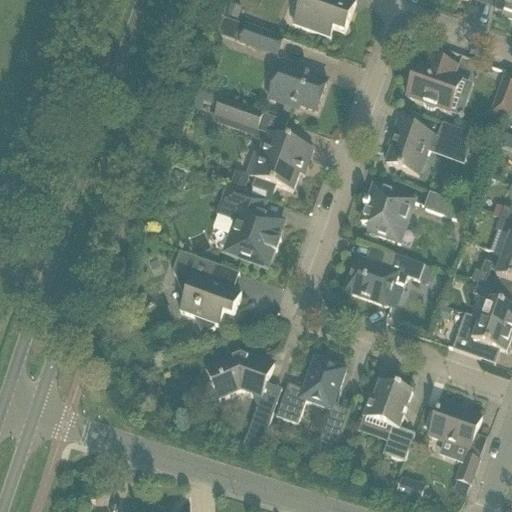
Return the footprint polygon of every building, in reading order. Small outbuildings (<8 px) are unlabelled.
[(294,28),(301,31),(320,37),(323,28),(345,36),(356,5),(343,0),(297,0),(303,6),(294,28)] [(511,0),(499,0),(495,14),(503,16),(502,19),(511,22),(511,0)] [(284,41),(245,28),(238,45),(278,59),(284,41)] [(430,71),(419,67),(407,101),(424,107),(424,108),(425,109),(426,111),(427,112),(428,112),(430,113),(431,113),(433,113),(434,113),(436,112),(437,111),(450,116),(462,83),(455,80),(458,70),(431,61),(429,66),(432,67),(430,71)] [(305,72),(282,64),(268,102),(300,113),(301,110),(317,116),(328,84),(304,75),(305,72)] [(511,77),(506,75),(499,94),(490,117),(510,124),(511,118),(511,77)] [(264,117),(221,102),(215,119),(258,135),(264,117)] [(421,180),(435,139),(417,132),(398,125),(392,142),(395,143),(387,168),(421,180)] [(475,138),(443,126),(438,140),(471,151),(475,138)] [(314,152),(295,145),(267,136),(251,180),(255,181),(252,191),(273,199),(277,189),(293,195),(303,169),(307,171),(314,152)] [(228,188),(217,218),(234,225),(224,254),(248,263),(267,269),(272,253),(277,241),(283,225),(264,218),(255,215),(260,201),(261,200),(252,197),(248,196),(244,194),(230,189),(228,188)] [(511,188),(511,189),(507,201),(511,206),(511,210),(511,213),(505,210),(501,222),(511,226),(511,188)] [(368,236),(402,248),(418,205),(375,189),(369,206),(366,205),(364,210),(367,211),(362,225),(371,228),(368,236)] [(432,197),(426,214),(461,226),(467,209),(432,197)] [(511,239),(504,259),(511,262),(511,226),(501,222),(496,234),(511,239)] [(212,287),(219,269),(179,254),(172,275),(185,302),(180,315),(193,320),(202,338),(215,332),(216,328),(220,330),(224,318),(234,321),(242,298),(212,287)] [(347,291),(345,295),(381,308),(388,290),(396,286),(405,289),(408,281),(419,285),(425,269),(395,258),(389,273),(357,261),(351,278),(349,278),(345,289),(347,291)] [(511,285),(511,262),(504,259),(497,280),(482,274),(478,286),(505,296),(509,285),(511,285)] [(488,303),(481,323),(511,334),(511,310),(501,307),(505,296),(478,286),(474,297),(480,300),(488,303)] [(506,356),(511,340),(511,334),(481,323),(477,334),(469,331),(466,340),(459,337),(453,353),(481,363),(486,349),(506,356)] [(232,359),(205,371),(219,404),(242,395),(262,402),(274,368),(249,359),(248,361),(241,358),(233,361),(232,359)] [(347,372),(315,361),(304,393),(289,387),(276,420),(298,428),(307,405),(331,414),(320,443),(336,449),(349,414),(334,408),(347,372)] [(135,369),(126,373),(131,385),(138,382),(144,380),(140,371),(135,369)] [(400,432),(413,396),(398,390),(397,392),(380,386),(375,401),(371,399),(364,420),(388,429),(385,437),(390,439),(383,458),(405,465),(415,437),(400,432)] [(466,417),(441,408),(429,439),(470,454),(482,421),(467,415),(466,417)] [(243,450),(260,456),(274,416),(258,411),(243,450)] [(480,463),(466,458),(457,484),(471,489),(480,463)] [(385,484),(382,494),(391,496),(394,487),(385,484)]
